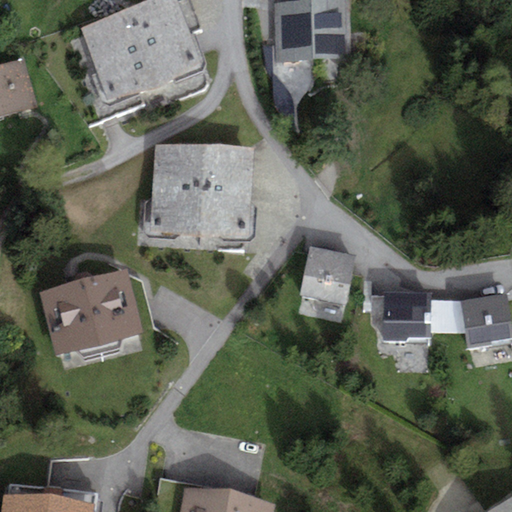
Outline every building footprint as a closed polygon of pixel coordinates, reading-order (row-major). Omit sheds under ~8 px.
[(103,115),(201,79),(171,0),(162,0),(73,33),(103,115)] [(338,63),(336,0),(308,0),(309,6),(278,7),(280,65),(338,63)] [(0,67),(0,117),(23,111),(10,65),(0,67)] [(241,248),(245,170),(151,166),(148,244),(241,248)] [(348,311),(354,272),(305,265),(299,304),(348,311)] [(57,362),(135,343),(121,286),(43,305),(57,362)] [(428,349),(430,307),(385,305),(383,347),(428,349)] [(456,314),(463,355),(506,347),(498,306),(456,314)] [(0,511),(93,511),(95,504),(0,494),(0,496),(0,511)] [(237,511),(181,502),(179,511),(237,511)] [(511,511),(511,502),(498,511),(511,511)]
